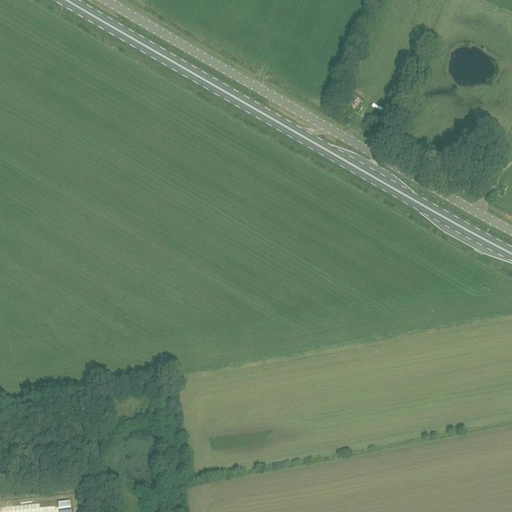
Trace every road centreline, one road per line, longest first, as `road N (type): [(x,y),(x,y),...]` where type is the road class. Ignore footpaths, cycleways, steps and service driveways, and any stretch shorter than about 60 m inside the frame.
road 1 (primary): [(511,255),(62,0)]
road 2 (unclassified): [(511,231),(104,0)]
